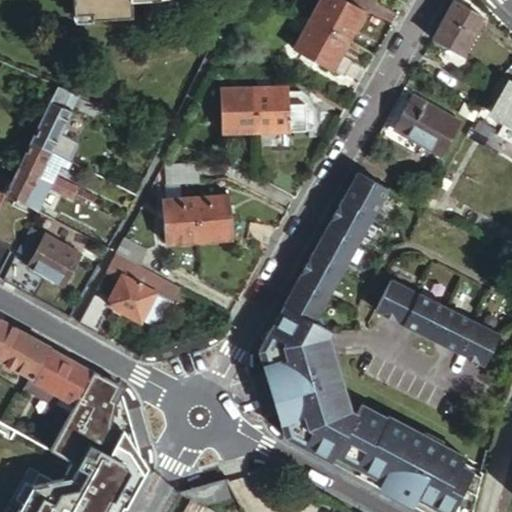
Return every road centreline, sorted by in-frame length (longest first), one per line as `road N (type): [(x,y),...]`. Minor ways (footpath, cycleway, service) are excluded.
road 1 (residential): [(428,0),(199,417)]
road 2 (residential): [(199,417),(168,390),(0,297)]
road 3 (residential): [(387,511),(239,429),(199,417)]
